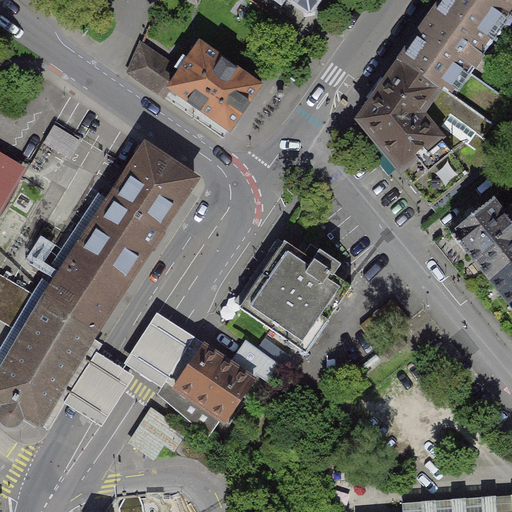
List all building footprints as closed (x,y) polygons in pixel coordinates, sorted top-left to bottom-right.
[(288,0),(312,17),(323,0),(288,0)] [(511,4),(511,0),(448,0),(402,64),(439,90),(441,87),(494,125),(510,101),(472,75),(484,57),(477,52),(511,4)] [(171,89),(231,132),(262,87),(202,45),(182,72),(171,89)] [(182,72),(143,46),(130,74),(165,98),(171,89),(182,72)] [(439,90),(402,64),(361,122),(431,208),(470,175),(422,116),(439,90)] [(495,126),(494,125),(441,87),(439,90),(422,116),(470,175),(501,149),(485,139),(495,126)] [(91,339),(196,181),(148,149),(49,298),(91,339)] [(0,204),(21,168),(0,156),(0,204)] [(469,253),(491,281),(511,264),(511,206),(509,206),(509,212),(506,215),(495,201),(453,233),(455,236),(454,237),(467,254),(469,253)] [(307,354),(353,288),(335,276),(342,266),(316,249),(309,259),(285,243),(240,309),(307,354)] [(511,264),(491,281),(511,307),(511,264)] [(39,298),(0,274),(0,311),(23,325),(39,298)] [(91,339),(49,298),(0,380),(0,399),(10,406),(7,408),(4,410),(2,414),(2,417),(2,420),(4,424),(8,426),(11,427),(15,427),(19,425),(21,422),(25,415),(41,425),(51,408),(56,409),(61,400),(57,397),(91,339)] [(361,327),(379,348),(411,321),(394,300),(361,327)] [(197,343),(157,318),(124,369),(164,394),(197,343)] [(399,335),(381,350),(390,362),(409,346),(399,335)] [(286,370),(247,342),(235,359),(274,387),(286,370)] [(255,380),(207,346),(175,389),(178,391),(169,403),(212,434),(222,421),(224,423),(255,380)] [(103,435),(135,384),(98,359),(65,410),(103,435)] [(157,414),(135,446),(155,459),(164,445),(174,452),(187,434),(157,414)] [(187,434),(174,452),(180,455),(199,459),(206,450),(187,434)] [(207,448),(206,450),(199,459),(217,474),(221,469),(217,455),(207,448)] [(511,511),(511,496),(402,505),(402,511),(511,511)]
